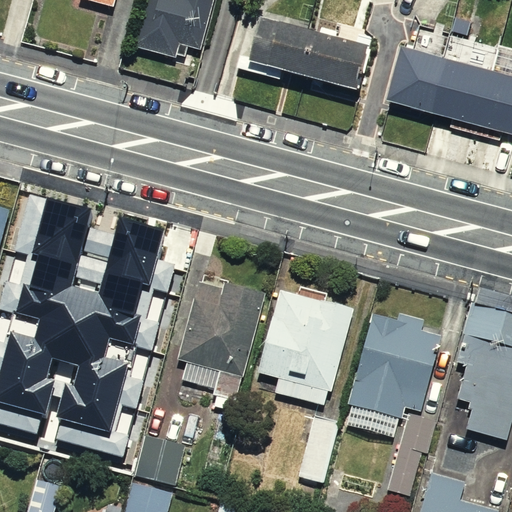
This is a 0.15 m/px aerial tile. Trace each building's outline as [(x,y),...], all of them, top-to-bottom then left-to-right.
[(82,0),(82,3),(126,16),(130,0),(82,0)] [(148,0),(132,50),(203,73),(227,0),(148,0)] [(388,64),(269,30),(257,75),(376,108),(388,64)] [(511,76),(399,46),(384,101),(511,135),(511,76)] [(0,320),(29,217),(0,208),(0,320)] [(172,227),(106,209),(83,295),(59,289),(49,325),(89,336),(78,377),(151,397),(184,275),(161,269),(172,227)] [(213,416),(242,423),(273,301),(200,283),(174,385),(218,396),(213,416)] [(319,413),(339,418),(365,314),(285,294),(263,381),(284,386),(280,403),(319,413)] [(506,440),(511,419),(511,312),(473,302),(456,362),(466,365),(457,398),(470,402),(468,408),(472,409),(467,429),(506,440)] [(157,424),(91,406),(78,453),(138,469),(145,471),(153,438),(157,424)] [(339,418),(319,413),(302,483),(337,492),(354,422),(339,418)] [(437,422),(408,414),(387,490),(410,496),(422,451),(429,453),(437,422)] [(145,471),(138,469),(127,511),(167,511),(172,498),(195,504),(209,453),(153,438),(145,471)] [(465,482),(431,473),(420,511),(498,511),(499,510),(460,500),(465,482)] [(24,511),(74,511),(81,486),(34,474),(24,511)]
